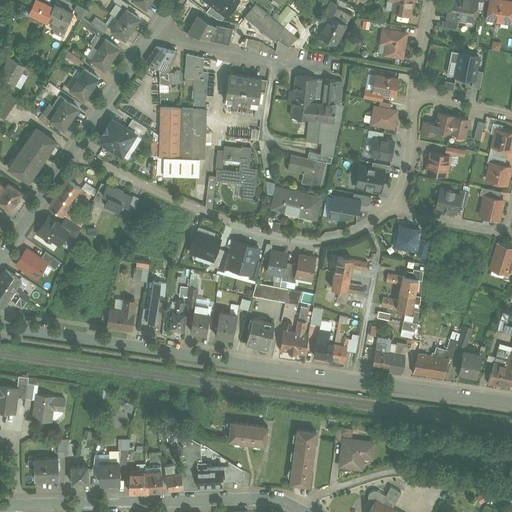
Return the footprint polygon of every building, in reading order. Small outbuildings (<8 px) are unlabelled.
[(53,8),(37,0),(34,0),(29,12),(46,21),(48,19),(53,8)] [(152,0),(135,0),(147,8),(152,0)] [(210,0),(210,1),(213,3),(210,8),(217,12),(223,0),(225,0),(231,3),(232,1),(238,4),(240,0),(210,0)] [(251,0),(250,0),(243,10),(248,13),(256,3),(251,0)] [(395,0),(393,11),(410,14),(412,0),(395,0)] [(449,0),(447,17),(447,21),(458,23),(459,17),(474,20),(477,0),(449,0)] [(511,2),(498,0),(489,0),(487,15),(494,16),(494,19),(495,21),(499,22),(501,21),(510,22),(511,19),(511,12),(511,2)] [(337,4),(331,1),(325,13),(330,16),(339,21),(344,11),(335,7),(337,4)] [(298,37),(256,3),(248,13),(246,15),(281,45),(283,42),(289,47),(298,37)] [(72,13),(55,4),(53,8),(48,19),(53,22),(51,27),(53,28),(52,30),(53,31),(54,28),(63,32),(61,35),(62,35),(65,29),(64,29),(72,13)] [(87,9),(77,4),(74,11),(78,13),(76,18),(80,20),(87,9)] [(140,18),(126,8),(119,19),(133,29),(140,18)] [(232,27),(216,23),(214,25),(198,16),(188,33),(227,42),(232,27)] [(339,21),(330,16),(326,25),(325,24),(323,30),(320,36),(336,45),(346,25),(339,21)] [(133,29),(119,19),(112,30),(126,39),(133,29)] [(458,23),(447,21),(443,20),(442,26),(457,29),(458,23)] [(402,25),(386,22),(385,30),(401,32),(402,25)] [(385,30),(384,29),(382,39),(388,40),(385,54),(402,57),(406,33),(401,32),(385,30)] [(120,48),(106,39),(99,49),(112,59),(120,48)] [(494,41),(493,49),(501,50),(502,42),(494,41)] [(178,51),(156,46),(146,62),(160,67),(160,82),(169,84),(168,71),(178,51)] [(64,47),(55,64),(59,66),(69,51),(64,47)] [(112,59),(99,49),(91,60),(105,70),(112,59)] [(472,81),(473,81),(475,70),(478,55),(459,51),(454,77),(472,81)] [(84,61),(72,53),(69,58),(81,66),(84,61)] [(204,57),(187,53),(185,77),(196,78),(195,97),(205,98),(207,71),(202,71),(204,57)] [(24,64),(10,56),(0,74),(14,82),(24,64)] [(99,78),(85,69),(78,79),(92,89),(99,78)] [(483,72),(475,70),(473,81),(472,81),(471,87),(480,89),(483,72)] [(176,71),(171,71),(171,82),(175,82),(175,87),(181,88),(182,71),(176,71)] [(247,76),(247,77),(243,76),(243,75),(243,76),(229,74),(225,100),(226,100),(226,97),(233,98),(232,101),(250,104),(251,101),(257,102),(261,79),(248,77),(248,76),(247,76)] [(398,79),(376,75),(373,91),(373,92),(383,93),(395,95),(398,79)] [(324,79),(297,76),(295,90),(291,90),(290,103),(293,103),(292,116),(309,117),(312,118),(312,117),(329,120),(332,103),(322,102),(324,79)] [(92,89),(78,79),(71,89),(85,99),(92,89)] [(267,80),(261,79),(257,102),(257,105),(263,106),(267,80)] [(342,81),(324,79),(322,102),(332,103),(339,104),(342,81)] [(454,82),(445,81),(444,89),(453,91),(454,82)] [(61,89),(49,82),(46,87),(57,95),(61,89)] [(383,93),(373,92),(373,91),(366,90),(364,98),(382,101),(383,93)] [(8,92),(0,104),(0,117),(4,120),(18,100),(8,92)] [(205,98),(195,97),(194,107),(205,107),(205,98)] [(78,108),(64,98),(57,109),(71,119),(78,108)] [(329,120),(312,117),(312,118),(309,117),(306,140),(322,142),(320,154),(333,157),(344,105),(339,104),(332,103),(329,120)] [(57,109),(50,104),(43,113),(50,119),(51,120),(64,129),(71,119),(57,109)] [(182,107),(160,106),(159,156),(180,157),(182,107)] [(397,110),(375,106),(371,124),(385,126),(394,128),(394,127),(397,110)] [(194,107),(182,107),(180,157),(200,157),(205,157),(207,108),(194,107)] [(454,115),(440,112),(437,124),(435,130),(436,130),(443,132),(443,130),(450,132),(454,115)] [(50,119),(43,113),(39,117),(47,124),(51,120),(50,119)] [(469,119),(454,115),(450,132),(458,134),(457,135),(464,137),(469,119)] [(126,127),(112,118),(98,140),(122,155),(135,134),(136,133),(126,127)] [(132,118),(126,127),(136,133),(135,134),(141,138),(147,128),(132,118)] [(437,124),(424,121),(421,132),(435,135),(436,130),(435,130),(437,124)] [(485,122),(478,121),(474,138),(481,140),(485,122)] [(56,142),(36,128),(23,146),(42,161),(56,142)] [(259,139),(260,129),(254,128),(252,138),(259,139)] [(508,129),(503,128),(501,129),(500,133),(495,132),(492,145),(492,146),(508,150),(511,150),(511,131),(509,131),(508,129)] [(384,132),(369,129),(367,137),(375,138),(383,139),(384,132)] [(383,139),(375,138),(372,155),(391,159),(394,141),(383,139)] [(242,147),(224,145),(224,150),(222,169),(217,169),(216,176),(216,180),(236,182),(236,184),(236,185),(237,186),(243,187),(242,199),(254,200),(257,168),(249,167),(251,147),(242,146),(242,147)] [(508,150),(492,146),(492,145),(491,145),(489,153),(507,157),(508,150)] [(42,161),(23,146),(8,167),(28,181),(42,161)] [(465,149),(447,146),(446,153),(463,156),(465,149)] [(224,150),(218,149),(216,169),(217,169),(222,169),(224,150)] [(449,156),(431,152),(427,171),(447,175),(449,164),(448,162),(449,156)] [(320,154),(319,153),(317,159),(327,162),(327,161),(327,162),(331,163),(333,157),(320,154)] [(507,157),(489,153),(487,162),(490,163),(490,162),(505,165),(507,157)] [(317,159),(314,159),(291,154),(287,170),(310,175),(308,184),(320,187),(327,162),(317,159)] [(180,157),(159,156),(158,156),(157,174),(199,175),(200,157),(180,157)] [(373,162),(372,168),(384,170),(389,171),(390,165),(373,162)] [(505,165),(490,162),(490,163),(487,176),(492,177),(491,180),(493,182),(498,184),(500,182),(507,184),(511,166),(505,165)] [(372,168),(359,165),(356,187),(380,191),(384,170),(372,168)] [(216,176),(200,174),(199,178),(203,178),(202,187),(215,188),(216,180),(216,176)] [(58,191),(72,199),(75,195),(80,187),(67,178),(58,191)] [(275,183),(266,180),(267,193),(272,194),(275,183)] [(22,191),(8,182),(7,185),(4,183),(4,184),(3,183),(0,187),(0,201),(10,208),(22,191)] [(107,185),(101,182),(94,199),(99,202),(103,194),(104,195),(103,194),(107,185)] [(132,197),(107,185),(103,194),(104,195),(108,196),(104,205),(119,211),(123,203),(128,206),(132,197)] [(501,191),(482,186),(480,194),(487,196),(487,195),(500,198),(501,191)] [(87,192),(80,187),(75,195),(81,200),(87,192)] [(285,189),(277,187),(272,208),(286,211),(287,209),(298,212),(298,214),(303,194),(304,193),(290,190),(290,191),(285,190),(285,189)] [(455,191),(447,189),(446,191),(440,190),(436,207),(457,212),(459,204),(461,194),(460,194),(454,193),(455,191)] [(469,191),(461,189),(460,194),(461,194),(459,204),(466,206),(469,191)] [(72,199),(58,191),(49,205),(62,213),(64,210),(68,205),(72,199)] [(353,192),(353,197),(361,198),(360,204),(366,205),(370,203),(371,195),(353,192)] [(360,204),(361,198),(353,197),(332,193),(328,218),(341,220),(350,217),(351,211),(359,212),(360,204)] [(312,196),(303,194),(298,214),(316,218),(321,197),(312,195),(312,196)] [(500,198),(487,195),(487,196),(485,203),(483,205),(481,215),(499,219),(503,199),(500,198)] [(83,221),(66,210),(66,211),(64,210),(62,213),(67,216),(80,225),(83,221)] [(49,216),(37,233),(50,242),(53,239),(59,244),(68,231),(69,230),(61,224),(49,216)] [(80,225),(67,216),(61,224),(69,230),(68,231),(77,237),(82,227),(80,225)] [(420,229),(400,225),(399,232),(397,233),(396,238),(398,240),(397,244),(399,248),(410,250),(410,248),(416,249),(418,241),(418,240),(420,229)] [(188,252),(214,261),(222,237),(196,229),(188,252)] [(429,240),(421,239),(420,241),(418,240),(418,241),(420,241),(417,256),(426,258),(429,240)] [(233,240),(225,269),(249,277),(258,247),(233,240)] [(511,247),(498,244),(491,267),(506,272),(507,269),(511,253),(511,247)] [(27,249),(16,264),(37,278),(47,263),(41,258),(27,249)] [(287,253),(271,250),(267,272),(283,275),(285,262),(287,253)] [(45,251),(41,258),(47,263),(55,268),(60,261),(45,251)] [(315,257),(300,255),(298,265),(295,276),(296,276),(311,279),(315,257)] [(368,262),(338,256),(335,272),(350,275),(352,267),(366,270),(368,262)] [(285,262),(283,275),(282,280),(288,281),(291,263),(285,262)] [(298,265),(291,263),(288,281),(295,282),(296,276),(295,276),(298,265)] [(143,268),(135,267),(133,279),(141,281),(143,268)] [(22,279),(6,269),(0,277),(0,279),(15,290),(16,288),(22,279)] [(350,275),(335,272),(332,288),(362,294),(363,286),(348,284),(350,275)] [(418,279),(402,276),(388,273),(386,281),(401,284),(399,292),(415,295),(418,279)] [(199,279),(191,278),(190,287),(198,288),(199,279)] [(0,279),(0,304),(3,307),(14,292),(15,290),(0,279)] [(256,282),(248,280),(244,294),(252,296),(256,282)] [(147,320),(147,321),(148,322),(148,320),(156,321),(156,322),(157,322),(159,299),(165,300),(167,282),(161,281),(153,281),(151,296),(149,308),(147,320)] [(289,288),(256,282),(252,296),(286,302),(289,288)] [(190,287),(189,287),(188,305),(195,306),(195,303),(196,303),(198,288),(190,287)] [(15,290),(14,292),(20,296),(21,295),(23,292),(16,288),(15,290)] [(302,291),(289,288),(286,302),(299,304),(302,291)] [(31,294),(25,289),(23,292),(21,295),(27,300),(31,294)] [(310,303),(312,294),(303,292),(301,301),(310,303)] [(415,295),(399,292),(398,300),(383,298),(382,305),(412,311),(415,295)] [(338,303),(347,303),(348,294),(338,293),(338,303)] [(20,296),(15,303),(22,308),(27,300),(21,295),(20,296)] [(241,307),(250,310),(252,300),(244,298),(241,307)] [(123,311),(110,309),(108,326),(131,329),(135,301),(125,299),(123,311)] [(184,302),(177,300),(174,312),(182,313),(184,302)] [(196,303),(195,303),(195,306),(194,311),(207,314),(209,306),(196,303)] [(104,308),(100,325),(108,326),(110,310),(105,309),(105,308),(104,308)] [(174,312),(170,311),(167,326),(185,331),(187,315),(182,313),(174,312)] [(207,314),(194,311),(190,331),(206,333),(210,314),(207,314)] [(237,314),(220,311),(216,335),(231,338),(234,337),(235,329),(234,329),(237,314)] [(274,324),(253,318),(246,342),(268,348),(274,324)] [(305,322),(297,320),(295,331),(303,333),(305,322)] [(417,323),(404,320),(402,329),(414,331),(417,323)] [(465,325),(458,344),(465,346),(472,327),(465,325)] [(289,330),(283,329),(280,350),(304,354),(308,334),(303,333),(295,331),(289,330)] [(412,331),(403,329),(402,336),(410,337),(412,331)] [(452,332),(444,359),(448,360),(451,361),(460,335),(452,332)] [(329,335),(319,333),(315,356),(331,359),(334,344),(327,342),(329,335)] [(341,341),(338,340),(337,344),(334,344),(331,359),(343,361),(348,339),(341,337),(341,341)] [(397,341),(395,353),(390,352),(389,360),(391,360),(389,369),(390,369),(402,371),(405,356),(407,343),(397,341)] [(385,345),(376,343),(372,366),(389,369),(391,360),(389,360),(390,352),(384,351),(385,345)] [(508,345),(500,343),(488,383),(510,386),(511,380),(511,350),(507,349),(508,345)] [(481,354),(464,350),(459,372),(476,376),(481,354)] [(444,359),(416,354),(412,372),(445,379),(448,360),(444,359)] [(29,377),(19,375),(17,388),(18,388),(17,396),(27,397),(29,382),(29,377)] [(17,388),(0,385),(0,409),(15,411),(17,396),(18,388),(17,388)] [(54,395),(37,392),(33,418),(51,420),(52,407),(63,408),(65,398),(54,396),(54,395)] [(268,426),(231,421),(229,439),(265,444),(268,426)] [(353,429),(337,427),(335,440),(343,441),(344,439),(351,440),(353,429)] [(200,444),(175,428),(177,439),(182,472),(181,472),(183,486),(186,486),(186,489),(198,489),(197,468),(202,468),(200,444)] [(316,431),(298,428),(291,482),(309,485),(316,431)] [(70,439),(59,439),(56,450),(68,450),(70,439)] [(119,439),(119,449),(128,450),(130,439),(119,439)] [(351,440),(344,439),(343,441),(340,465),(361,468),(363,452),(372,453),(374,443),(351,440)] [(128,450),(119,449),(118,463),(120,463),(126,463),(126,458),(128,450)] [(57,456),(45,457),(34,457),(34,478),(35,478),(35,477),(48,477),(57,477),(57,456)] [(229,462),(220,456),(221,467),(221,480),(229,480),(229,462)] [(242,470),(229,462),(229,480),(243,479),(242,470)] [(118,463),(100,463),(100,481),(121,481),(120,463),(118,463)] [(88,465),(71,465),(71,481),(88,482),(88,465)] [(202,468),(197,468),(198,489),(222,488),(221,480),(221,467),(202,468)] [(158,470),(146,472),(148,490),(163,488),(162,468),(158,468),(158,470)] [(181,472),(173,473),(172,468),(166,469),(168,488),(183,486),(181,472)] [(146,471),(129,472),(131,491),(148,490),(146,472),(146,471)] [(386,495),(385,497),(385,498),(382,503),(376,499),(376,498),(373,503),(368,511),(398,511),(397,511),(398,511),(397,511),(392,509),(392,508),(395,503),(395,504),(401,492),(391,486),(386,495)] [(377,490),(376,490),(375,490),(373,490),(372,490),(370,491),(370,492),(369,493),(368,494),(368,495),(368,497),(368,498),(369,499),(369,500),(370,501),(371,502),(373,503),(376,498),(376,499),(382,503),(385,498),(385,497),(386,495),(377,490)]
